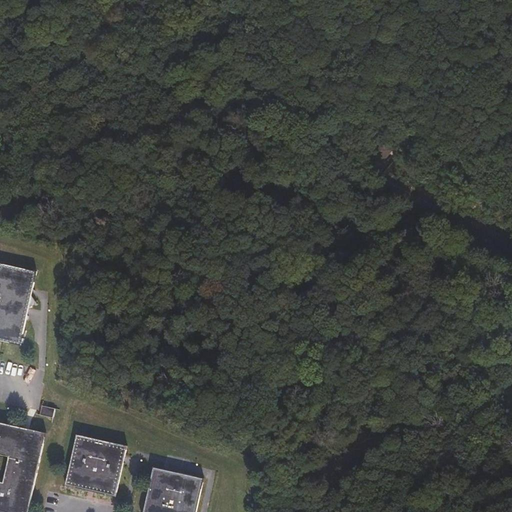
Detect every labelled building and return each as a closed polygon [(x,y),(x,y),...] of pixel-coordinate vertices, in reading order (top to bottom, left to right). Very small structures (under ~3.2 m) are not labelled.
[(0,340),(19,344),(34,272),(0,264),(0,340)] [(54,409),(42,406),(40,415),(52,418),(54,409)] [(0,511),(27,511),(45,434),(0,423),(0,511)] [(116,495),(127,446),(78,435),(67,485),(116,495)] [(143,511),(195,511),(204,478),(153,468),(143,511)]
